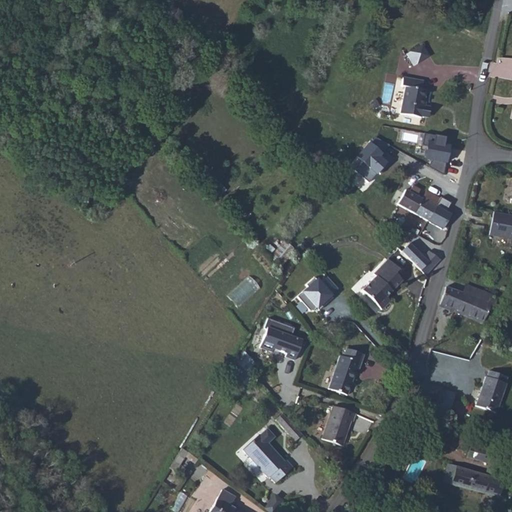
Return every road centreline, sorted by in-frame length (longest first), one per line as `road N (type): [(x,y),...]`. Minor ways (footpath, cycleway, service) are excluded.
road 1 (residential): [(471,145),(412,367),(391,418),(345,487)]
road 2 (residential): [(498,0),(471,145)]
